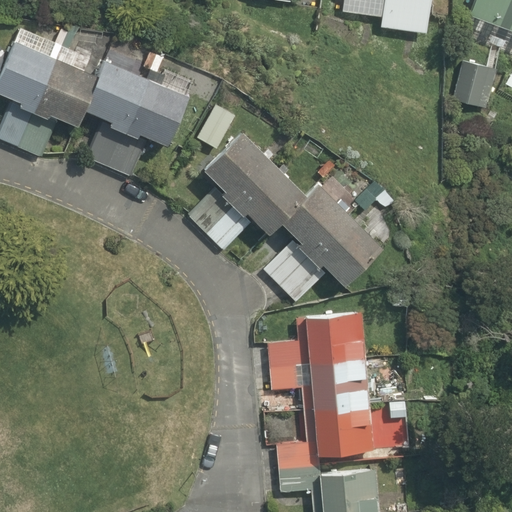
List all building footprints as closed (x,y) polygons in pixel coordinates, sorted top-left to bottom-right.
[(343,0),(341,19),(384,25),(383,34),(436,42),(441,0),(343,0)] [(511,0),(480,0),(473,16),(511,33),(511,0)] [(96,84),(10,49),(0,74),(0,148),(28,160),(43,123),(74,136),(96,84)] [(497,78),(463,62),(446,99),(480,115),(497,78)] [(110,85),(89,137),(96,140),(87,162),(136,182),(151,144),(181,156),(202,103),(117,69),(110,85)] [(288,235),(315,210),(249,141),(211,178),(220,187),(185,220),(220,256),(257,221),(279,244),(288,235)] [(315,210),(288,235),(294,242),(263,271),(296,306),(330,274),(350,295),(391,255),(332,193),(315,210)] [(281,473),(378,467),(369,324),(292,329),(293,344),(272,346),(274,391),(302,389),(306,442),(279,444),(281,473)] [(380,511),(378,467),(281,473),(282,495),(312,493),(313,511),(380,511)]
